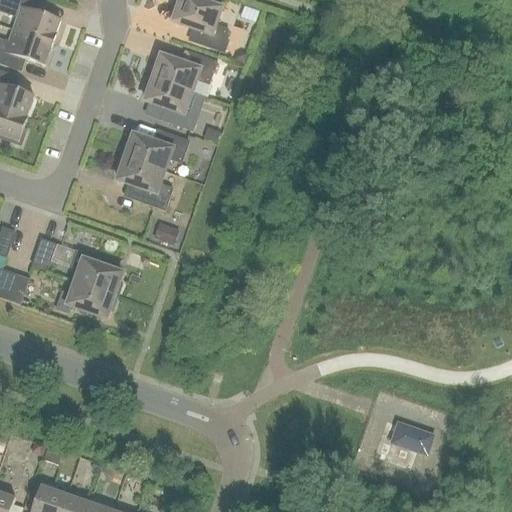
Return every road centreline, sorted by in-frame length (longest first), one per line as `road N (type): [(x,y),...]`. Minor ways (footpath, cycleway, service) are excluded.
road 1 (unclassified): [(0,186),(52,204),(110,33),(109,0)]
road 2 (unclassified): [(0,350),(225,433)]
